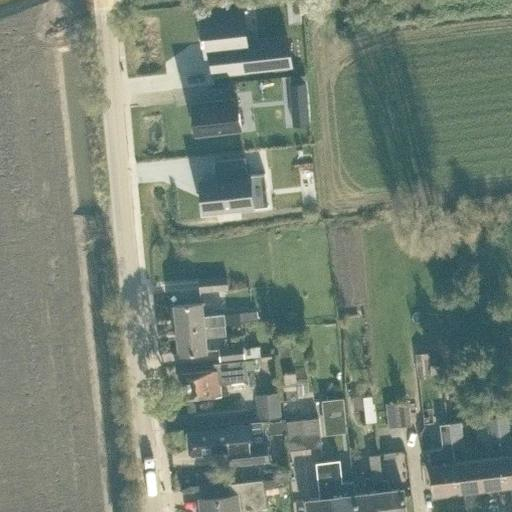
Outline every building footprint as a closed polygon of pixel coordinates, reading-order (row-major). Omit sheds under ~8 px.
[(204,56),(210,56),(212,74),(290,66),(287,40),(248,44),(244,10),(200,15),(204,56)] [(238,100),(192,105),(195,133),(241,128),(238,100)] [(245,157),(215,160),(216,172),(218,172),(219,178),(201,180),(204,212),(252,207),(249,175),(247,175),(245,157)] [(228,290),(227,276),(198,278),(199,292),(228,290)] [(224,324),(223,314),(209,315),(209,320),(204,321),(202,302),(174,305),(177,329),(224,324)] [(232,333),(231,324),(224,324),(177,329),(179,352),(207,350),(205,331),(210,330),(211,335),(232,333)] [(457,339),(459,349),(466,348),(465,338),(457,339)] [(243,347),(243,345),(219,348),(220,361),(245,359),(245,357),(261,355),(261,356),(277,354),(276,347),(267,348),(267,347),(260,347),(260,346),(243,347)] [(418,377),(431,376),(429,352),(415,353),(418,377)] [(220,383),(247,381),(245,360),(214,364),(214,370),(181,373),(184,399),(221,395),(220,383)] [(285,399),(298,398),(296,371),(283,373),(285,399)] [(282,416),(279,392),(255,394),(258,419),(282,416)] [(343,395),(324,397),(326,416),(345,414),(343,395)] [(372,395),(363,396),(363,395),(352,396),(353,408),(364,407),(366,422),(376,421),(374,402),(372,402),(372,395)] [(412,425),(409,400),(385,403),(388,427),(412,425)] [(292,443),(323,441),(321,413),(291,414),(292,443)] [(501,440),(498,416),(487,418),(489,441),(501,440)] [(511,441),(511,438),(509,417),(499,418),(502,443),(511,441)] [(269,421),(270,434),(283,433),(282,420),(269,421)] [(453,446),(464,444),(461,422),(450,423),(453,446)] [(458,491),(455,461),(453,446),(450,423),(441,425),(445,462),(430,464),(434,493),(458,491)] [(187,432),(189,455),(235,450),(237,464),(268,461),(267,443),(251,444),(249,424),(226,427),(226,428),(187,432)] [(370,454),(371,466),(376,465),(377,469),(381,469),(379,453),(370,454)] [(511,454),(502,456),(505,485),(511,484),(511,454)] [(502,456),(478,458),(482,488),(505,485),(502,456)] [(458,491),(482,488),(478,458),(455,461),(458,491)] [(334,474),(335,485),(330,486),(333,511),(357,511),(355,493),(344,495),(339,459),(323,461),(324,471),(328,470),(329,474),(334,474)] [(333,511),(330,486),(335,485),(334,474),(329,474),(328,470),(324,471),(323,461),(316,462),(320,498),(308,499),(309,511),(333,511)] [(383,480),(383,479),(381,469),(377,469),(376,465),(371,466),(373,477),(366,478),(368,492),(355,493),(357,511),(381,511),(377,480),(383,480)] [(238,511),(238,510),(265,507),(262,479),(229,483),(231,495),(200,499),(202,511),(238,511)] [(405,511),(403,488),(389,489),(388,479),(383,479),(383,480),(377,480),(381,511),(405,511)]
